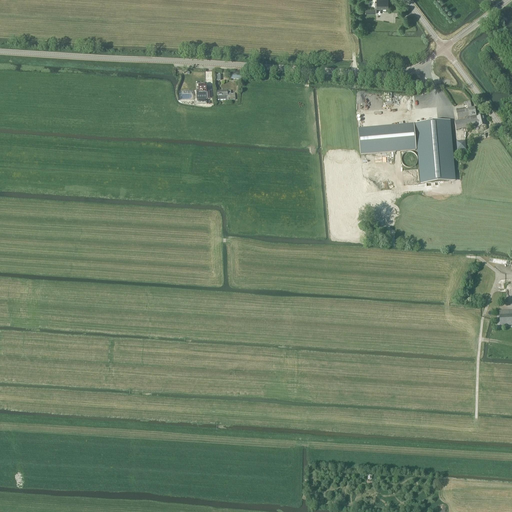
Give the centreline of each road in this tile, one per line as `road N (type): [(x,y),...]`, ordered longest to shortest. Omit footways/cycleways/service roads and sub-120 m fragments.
road 1 (tertiary): [(0,49),(375,73),(403,70),(444,49)]
road 2 (track): [(511,451),(288,438)]
